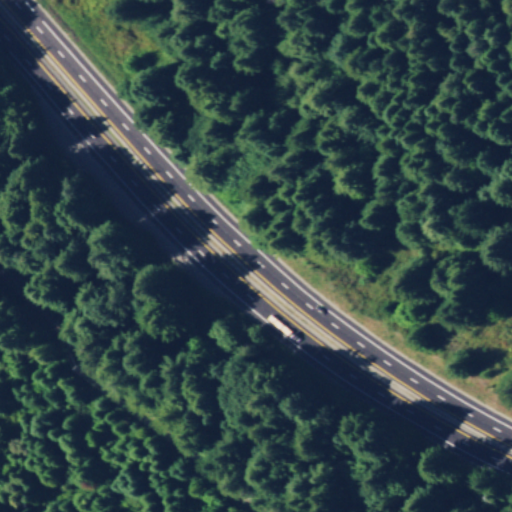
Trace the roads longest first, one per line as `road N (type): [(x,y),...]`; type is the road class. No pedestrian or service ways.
road 1 (motorway): [(511,438),(389,369),(234,247),(2,0)]
road 2 (motorway): [(0,45),(190,251),(270,319),(344,377),(511,470)]
